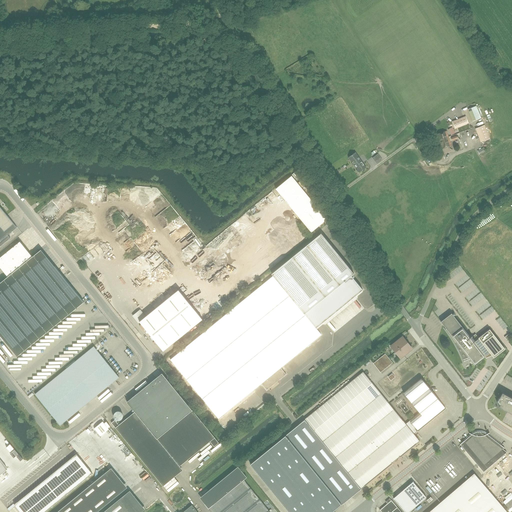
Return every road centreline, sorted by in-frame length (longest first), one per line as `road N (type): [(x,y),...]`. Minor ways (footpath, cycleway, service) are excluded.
road 1 (unclassified): [(416,328),(214,0)]
road 2 (unclassified): [(60,442),(139,377),(144,362),(0,186)]
road 3 (track): [(0,39),(225,19)]
road 4 (unclassified): [(416,328),(466,225),(511,187)]
road 5 (unclassified): [(361,508),(478,410)]
road 6 (unknown): [(8,380),(109,314)]
